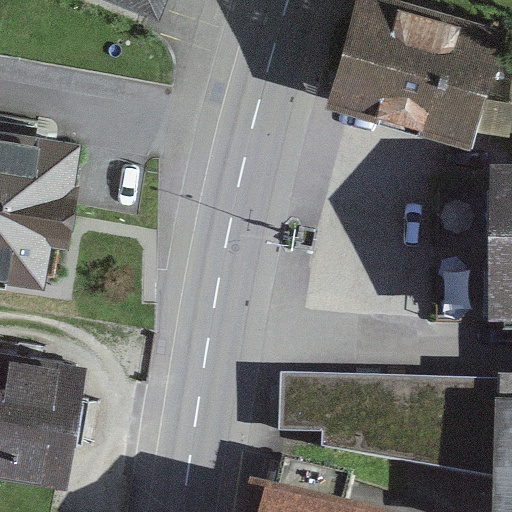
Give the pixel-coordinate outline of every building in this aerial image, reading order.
[(467,127),(494,29),(392,0),(363,0),(338,92),(467,127)] [(0,123),(0,260),(49,268),(70,135),(0,123)] [(511,185),(500,186),(499,324),(511,324),(511,185)] [(493,241),(493,186),(444,186),(444,241),(493,241)] [(0,466),(63,478),(85,357),(0,342),(0,466)] [(490,407),(492,381),(278,375),(278,430),(322,430),(322,445),(487,475),(490,407)] [(511,511),(511,407),(490,407),(487,475),(485,511),(511,511)]
